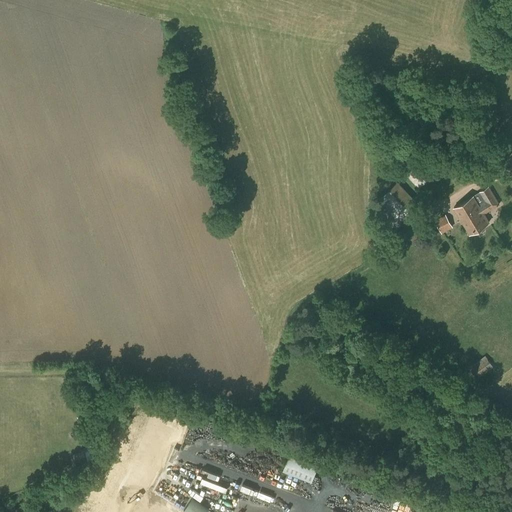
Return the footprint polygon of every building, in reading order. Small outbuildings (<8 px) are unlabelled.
[(408,171),(405,173),(418,187),(436,171),(423,158),(419,161),(414,156),(403,166),(408,171)] [(461,168),(458,156),(445,159),(448,171),(461,168)] [(377,201),(398,223),(420,204),(397,181),(377,201)] [(499,204),(489,186),(473,196),(453,207),(469,234),(489,222),(484,214),(499,204)] [(452,227),(445,215),(435,221),(442,233),(452,227)] [(485,355),(469,367),(477,377),(492,366),(485,355)] [(86,461),(82,450),(73,454),(77,465),(86,461)] [(283,470),(312,481),(319,461),(290,450),(283,470)] [(192,497),(184,510),(187,511),(206,511),(209,508),(192,497)] [(442,511),(443,509),(432,501),(423,498),(419,511),(442,511)]
